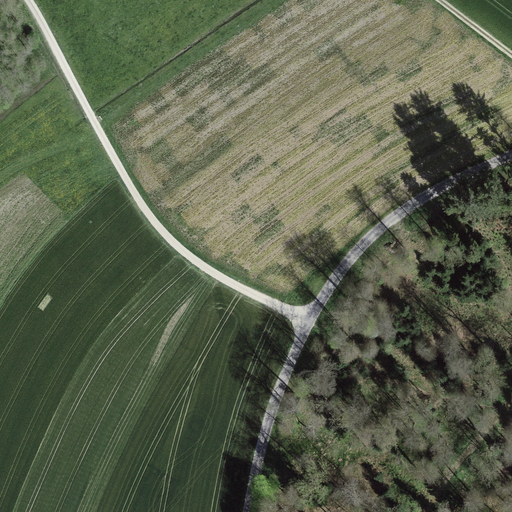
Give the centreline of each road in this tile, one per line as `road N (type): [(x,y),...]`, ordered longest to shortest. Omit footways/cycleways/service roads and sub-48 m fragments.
road 1 (residential): [(250,511),(282,382),(338,272),(377,228),(511,155)]
road 2 (track): [(29,0),(141,205),(195,260),(309,319)]
road 3 (track): [(511,394),(426,511)]
